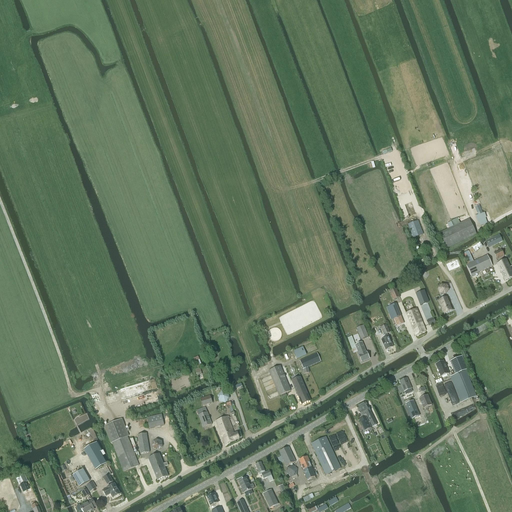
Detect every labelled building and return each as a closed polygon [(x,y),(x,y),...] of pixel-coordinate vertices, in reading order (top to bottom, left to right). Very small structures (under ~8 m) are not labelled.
[(406,193),(399,173),(393,175),(400,195),(406,193)] [(469,219),(461,223),(438,234),(446,249),(468,239),(476,235),(469,219)] [(414,238),(422,234),(417,221),(409,224),(414,238)] [(488,248),(502,242),(499,235),(485,241),(488,248)] [(483,247),(480,243),(473,248),(475,252),(483,247)] [(504,257),(501,250),(494,253),(497,260),(504,257)] [(466,265),(473,262),(468,251),(461,255),(466,265)] [(466,265),(471,276),(492,266),(487,255),(473,262),(466,265)] [(511,272),(511,271),(511,270),(511,266),(511,267),(511,266),(509,267),(506,260),(497,264),(505,281),(511,277),(511,272)] [(440,294),(445,294),(448,290),(447,285),(441,285),(438,289),(440,294)] [(400,298),(396,290),(389,293),(393,301),(400,298)] [(424,291),(415,294),(420,306),(428,302),(424,291)] [(447,297),(439,301),(444,314),(452,310),(447,297)] [(391,320),(394,319),(397,326),(403,324),(396,304),(386,308),(391,320)] [(415,336),(426,331),(416,309),(406,313),(415,336)] [(361,340),(368,337),(363,325),(356,328),(361,340)] [(390,348),(393,347),(388,337),(387,334),(389,333),(386,325),(380,328),(384,335),(385,336),(384,337),(385,338),(381,340),(385,350),(386,350),(387,350),(389,349),(390,348)] [(361,362),(369,359),(367,353),(366,353),(362,342),(355,345),(359,355),(359,356),(361,362)] [(297,359),(306,355),(303,347),(294,351),(297,359)] [(308,367),(320,362),(317,353),(300,361),(303,369),(302,369),(303,374),(309,373),(308,367)] [(462,357),(450,362),(455,375),(465,371),(467,370),(462,357)] [(446,368),(443,361),(435,364),(440,377),(449,374),(446,367),(446,368)] [(290,391),(280,366),(268,371),(279,396),(290,391)] [(465,371),(450,377),(461,403),(476,397),(468,377),(465,371)] [(302,405),(310,401),(300,377),(291,381),(302,405)] [(407,378),(399,381),(404,392),(405,395),(408,394),(406,391),(411,389),(407,378)] [(221,392),(217,396),(219,402),(225,403),(229,399),(227,393),(221,392)] [(431,405),(427,395),(419,398),(423,409),(431,405)] [(212,403),(210,396),(201,399),(203,406),(212,403)] [(419,416),(413,401),(406,404),(407,406),(412,419),(414,418),(419,416)] [(365,402),(356,407),(362,418),(359,420),(364,431),(372,427),(368,420),(368,419),(364,411),(368,409),(365,402)] [(205,407),(203,408),(196,411),(203,428),(212,425),(205,407)] [(370,412),(368,409),(364,411),(368,419),(372,427),(377,425),(370,412)] [(150,429),(164,426),(162,415),(158,416),(147,418),(150,429)] [(227,431),(232,429),(228,418),(229,418),(228,416),(215,421),(221,436),(227,433),(227,431)] [(124,423),(122,419),(104,426),(111,444),(112,443),(123,471),(139,465),(128,437),(129,436),(124,423)] [(227,433),(221,436),(224,445),(239,439),(237,433),(234,435),(232,429),(227,431),(227,433)] [(141,454),(150,452),(147,434),(138,435),(141,454)] [(326,475),(340,469),(325,437),(311,444),(326,475)] [(158,451),(163,447),(162,442),(156,439),(152,443),(153,449),(158,451)] [(96,442),(84,449),(96,470),(106,464),(100,452),(102,451),(96,442)] [(286,466),(295,462),(288,448),(279,452),(281,457),(277,458),(280,464),(284,462),(286,466)] [(168,462),(163,464),(159,454),(149,458),(158,481),(168,476),(165,467),(169,465),(168,462)] [(307,480),(315,477),(307,457),(298,460),(307,480)] [(260,462),(256,464),(255,465),(260,475),(261,474),(263,479),(267,477),(269,482),(273,480),(269,471),(265,472),(260,462)] [(90,481),(83,470),(73,476),(79,487),(90,481)] [(107,488),(103,490),(106,496),(111,494),(113,498),(116,496),(117,496),(119,495),(120,494),(115,483),(114,484),(113,481),(110,475),(104,478),(108,484),(109,484),(110,486),(107,488)] [(247,478),(238,482),(242,489),(241,489),(243,494),(245,493),(252,490),(252,489),(254,488),(253,484),(250,485),(247,478)] [(26,482),(19,485),(22,491),(29,488),(26,482)] [(95,487),(93,482),(87,485),(90,491),(94,489),(93,488),(95,487)] [(82,492),(81,492),(85,498),(90,495),(87,489),(82,492)] [(263,494),(270,509),(278,505),(271,490),(263,494)] [(211,506),(218,503),(214,494),(207,497),(211,506)] [(312,494),(303,498),(305,502),(311,500),(311,499),(314,497),(312,494)] [(330,506),(338,501),(335,498),(328,502),(330,506)] [(76,507),(78,511),(80,511),(83,510),(83,511),(87,511),(94,508),(93,507),(96,505),(93,499),(81,506),(80,505),(76,507)] [(244,500),(237,503),(239,508),(241,511),(248,511),(246,505),(244,500)] [(40,511),(38,507),(37,503),(31,505),(33,511),(40,511)]
